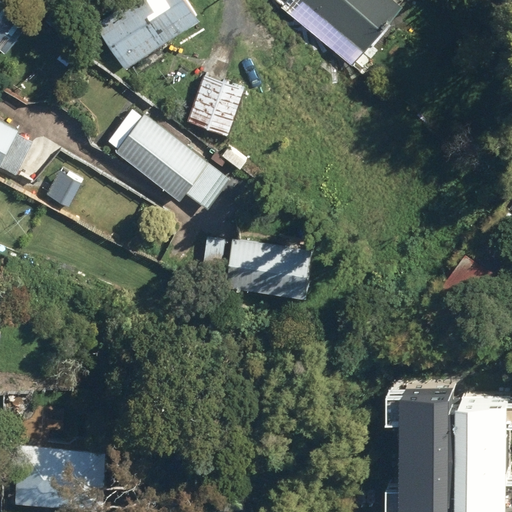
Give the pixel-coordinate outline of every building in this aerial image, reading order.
[(0,0),(0,46),(5,51),(29,19),(2,0),(0,0)] [(125,0),(94,21),(124,66),(200,16),(188,0),(125,0)] [(308,0),(364,45),(399,0),(308,0)] [(511,0),(499,0),(511,12),(511,0)] [(44,19),(57,28),(65,19),(52,9),(44,19)] [(187,118),(228,133),(244,87),(203,73),(187,118)] [(116,149),(178,195),(207,157),(145,110),(116,149)] [(0,156),(16,125),(0,116),(0,156)] [(222,153),(242,167),(248,157),(228,144),(222,153)] [(85,179),(61,166),(46,194),(70,206),(85,179)] [(221,270),(226,236),(206,233),(201,267),(221,270)] [(227,283),(305,291),(310,243),(232,235),(227,283)] [(511,283),(496,273),(474,258),(465,252),(417,323),(465,355),(511,284),(511,283)] [(494,434),(476,405),(439,428),(459,460),(468,454),(483,480),(511,461),(511,422),(505,427),(494,434)] [(28,500),(119,502),(120,444),(29,443),(28,500)] [(242,492),(188,495),(189,511),(243,509),(242,492)]
